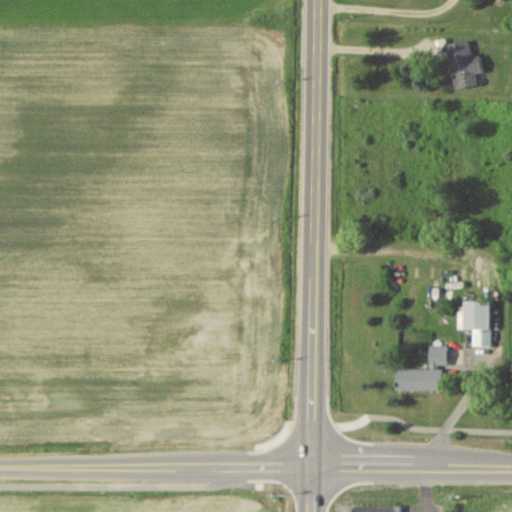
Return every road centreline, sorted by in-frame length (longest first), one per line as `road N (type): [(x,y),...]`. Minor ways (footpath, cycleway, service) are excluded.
road 1 (tertiary): [(322,0),(308,511)]
road 2 (tertiary): [(0,467),(511,466)]
